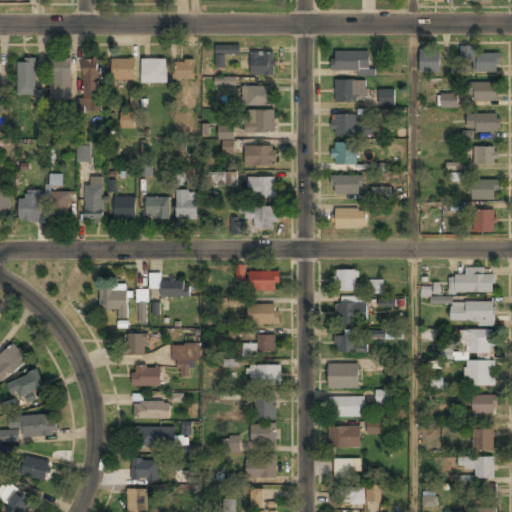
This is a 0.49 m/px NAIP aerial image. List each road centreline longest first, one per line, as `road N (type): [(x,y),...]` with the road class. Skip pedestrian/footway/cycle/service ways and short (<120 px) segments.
road 1 (residential): [(511,250),(0,251)]
road 2 (tertiary): [(511,24),(0,25)]
road 3 (residential): [(304,0),(304,511)]
road 4 (residential): [(77,511),(96,438),(83,373),(45,312),(0,278)]
